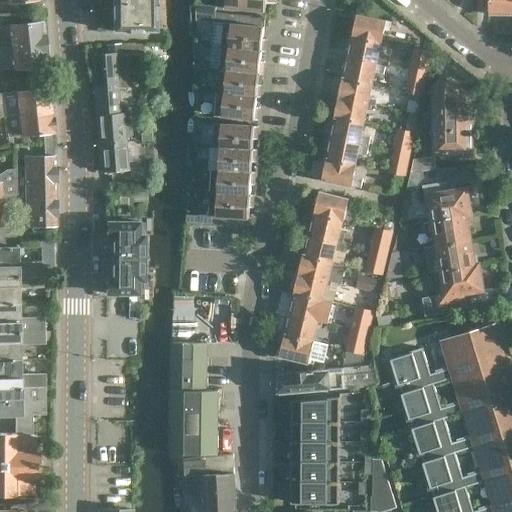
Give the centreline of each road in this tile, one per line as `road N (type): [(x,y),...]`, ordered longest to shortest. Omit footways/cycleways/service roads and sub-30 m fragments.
road 1 (residential): [(249,511),(257,266),(307,85),(319,0)]
road 2 (tertiary): [(77,511),(79,167),(67,0)]
road 3 (residential): [(511,71),(415,0)]
